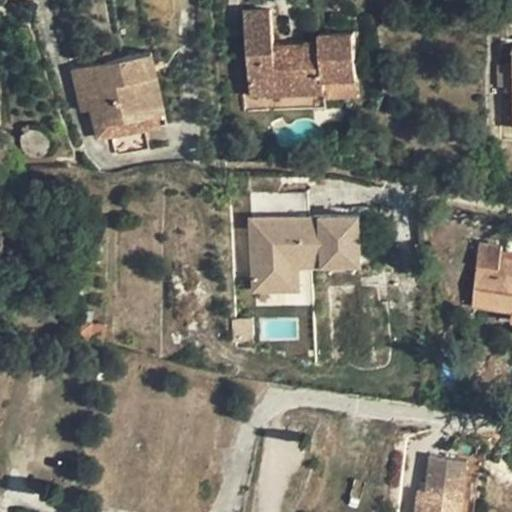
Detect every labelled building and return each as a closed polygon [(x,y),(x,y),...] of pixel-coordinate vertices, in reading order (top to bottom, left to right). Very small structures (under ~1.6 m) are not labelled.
[(321,39),(305,41),(307,57),(275,59),(273,43),(271,7),(244,9),(250,79),(274,77),(275,91),(276,93),(325,89),(324,77),(358,75),(355,29),(320,32),(321,39)] [(307,57),(305,41),(273,43),(275,59),(307,57)] [(150,50),(88,63),(98,109),(105,107),(111,135),(113,134),(117,152),(148,146),(144,126),(166,121),(150,50)] [(511,68),(498,69),(498,85),(511,84),(511,68)] [(251,93),(275,91),(274,77),(250,79),(251,93)] [(254,185),(259,282),(304,280),(303,256),(332,254),(355,253),(366,252),(364,204),(314,207),(312,182),(254,185)] [(333,264),(355,263),(355,253),(332,254),(333,264)] [(511,272),(511,258),(500,257),(499,265),(498,271),(511,272)] [(511,272),(498,271),(499,265),(478,263),(473,304),(491,306),(511,308),(511,272)] [(491,306),(473,304),(470,327),(488,329),(491,306)] [(74,319),(72,336),(88,338),(90,322),(74,319)] [(237,417),(241,387),(224,384),(219,413),(237,417)] [(431,454),(426,491),(453,495),(456,475),(465,476),(467,459),(431,454)] [(453,495),(455,495),(462,497),(465,476),(456,475),(453,495)] [(426,491),(423,511),(452,511),(455,495),(453,495),(426,491)]
